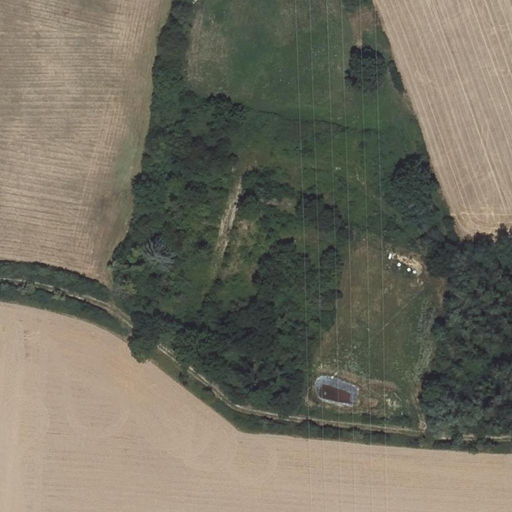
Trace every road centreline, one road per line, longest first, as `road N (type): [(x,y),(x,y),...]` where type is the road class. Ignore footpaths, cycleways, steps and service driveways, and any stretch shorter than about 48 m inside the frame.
road 1 (track): [(511,437),(245,412),(175,360)]
road 2 (track): [(165,0),(109,273),(116,313)]
road 3 (track): [(0,281),(98,302),(175,360)]
